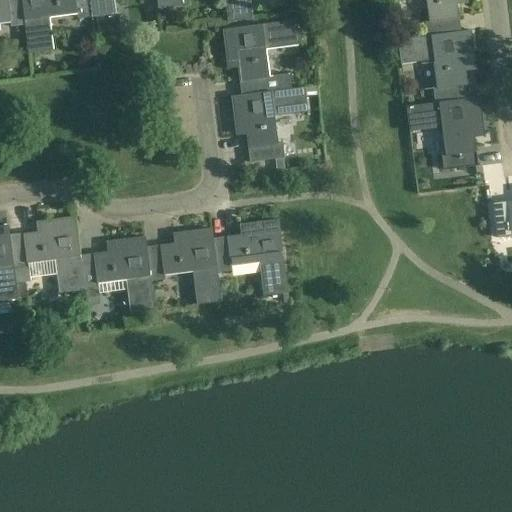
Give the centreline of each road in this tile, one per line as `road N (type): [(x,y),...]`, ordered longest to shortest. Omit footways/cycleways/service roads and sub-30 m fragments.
road 1 (residential): [(200,76),(212,166),(193,201),(109,212),(66,186),(0,196)]
road 2 (residential): [(511,152),(494,0)]
